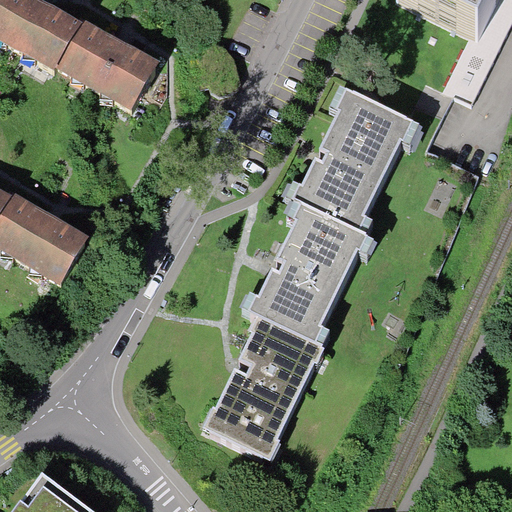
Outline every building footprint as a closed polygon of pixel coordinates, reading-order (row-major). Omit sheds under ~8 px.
[(30,0),(0,0),(0,45),(57,80),(85,33),(30,0)] [(511,0),(507,0),(490,40),(458,26),(414,125),(430,132),(340,334),(406,363),(487,181),(434,158),(458,103),(481,113),(511,41),(511,0)] [(406,0),(401,12),(485,50),(505,0),(406,0)] [(60,80),(132,122),(160,75),(88,33),(60,80)] [(206,35),(195,38),(189,60),(199,93),(207,90),(214,101),(239,90),(229,66),(223,54),(206,35)] [(300,200),(294,215),(363,248),(369,234),(365,232),(402,156),(406,158),(413,144),(344,111),(338,125),(341,126),(323,165),(331,169),(325,180),(317,176),(305,203),(300,200)] [(0,214),(0,233),(8,220),(0,214)] [(0,240),(0,269),(59,305),(87,258),(16,215),(0,240)] [(256,314),(249,330),(319,363),(326,348),(322,346),(358,270),(362,272),(369,257),(300,225),(294,238),(297,240),(282,270),(278,278),(286,282),(281,293),(273,290),(261,316),(256,314)] [(211,426),(203,442),(273,475),(280,460),(276,459),(312,382),(316,385),(323,370),(254,338),(248,351),(252,352),(246,364),(239,380),(248,384),(242,396),(234,392),(215,429),(211,426)] [(77,511),(36,482),(14,511),(77,511)]
